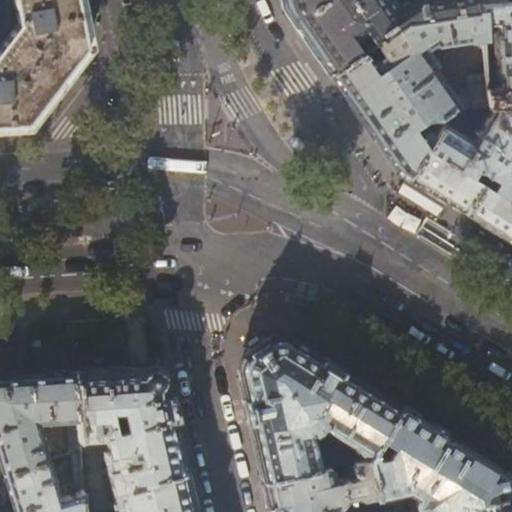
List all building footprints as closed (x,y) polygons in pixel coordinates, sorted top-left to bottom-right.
[(78,0),(0,0),(0,125),(26,124),(87,44),(83,22),(78,0)] [(281,0),(282,1),(283,6),(285,10),(307,41),(328,72),(359,50),(348,35),(360,26),(371,42),(402,21),(471,10),(470,0),(402,0),(395,6),(390,0),(281,0)] [(511,0),(470,0),(471,10),(481,9),(481,5),(506,3),(505,0),(511,0)] [(481,5),(481,9),(482,21),(494,21),(497,24),(500,83),(498,86),(485,87),(486,105),(491,105),(511,103),(511,3),(506,3),(481,5)] [(481,9),(471,10),(402,21),(371,42),(382,58),(370,67),(359,50),(328,72),(360,117),(397,171),(405,176),(439,120),(447,107),(448,107),(464,107),(486,105),(485,87),(485,75),(467,76),(468,86),(453,96),(422,51),(431,44),(432,45),(482,37),(482,21),(481,9)] [(483,44),(484,67),(493,66),(492,44),(483,44)] [(511,103),(491,105),(470,139),(439,120),(405,176),(434,194),(460,210),(511,128),(511,103)] [(464,115),(464,107),(448,107),(449,116),(464,115)] [(511,128),(460,210),(491,229),(511,242),(511,128)] [(368,453),(397,406),(341,371),(287,338),(265,339),(246,352),(238,373),(252,433),(263,480),(328,465),(329,465),(325,448),(316,450),(311,437),(308,432),(304,427),(316,419),(329,430),(340,437),(349,444),(350,445),(352,448),(354,449),(357,451),(362,453),(365,453),(368,453)] [(193,511),(175,434),(162,375),(149,365),(120,367),(73,370),(77,419),(77,425),(78,440),(104,439),(107,452),(103,453),(116,511),(193,511)] [(37,422),(77,419),(73,370),(25,374),(11,375),(0,375),(0,463),(2,471),(47,458),(37,422)] [(443,403),(444,404),(447,405),(450,408),(457,412),(460,414),(461,415),(463,414),(466,411),(469,408),(470,407),(470,406),(469,405),(466,404),(459,399),(455,396),(453,396),(451,396),(448,398),(443,403)] [(501,469),(397,406),(368,453),(366,456),(375,496),(375,497),(405,490),(415,495),(414,497),(413,499),(413,500),(413,504),(415,506),(417,509),(422,511),(508,511),(508,504),(508,493),(506,493),(505,489),(506,486),(506,484),(506,482),(506,479),(504,474),(502,471),(501,469)] [(79,449),(78,440),(77,425),(66,426),(67,452),(79,449)] [(331,479),(328,465),(263,480),(269,511),(337,511),(337,509),(344,499),(356,497),(360,499),(375,496),(366,456),(350,460),(353,474),(331,479)] [(47,458),(2,471),(14,511),(82,511),(81,480),(75,482),(76,492),(58,497),(47,458)]
